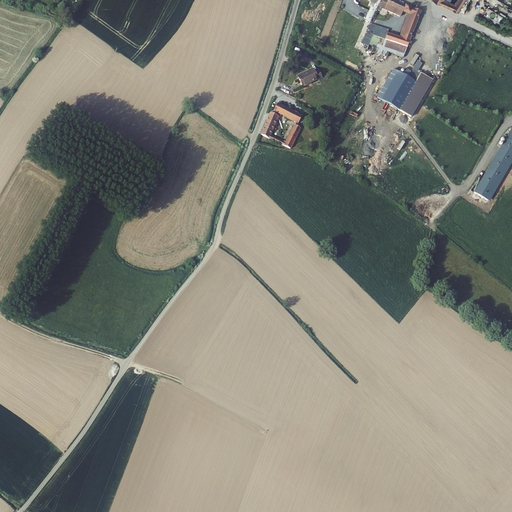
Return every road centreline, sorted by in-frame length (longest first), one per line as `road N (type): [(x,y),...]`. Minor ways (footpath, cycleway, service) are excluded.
road 1 (residential): [(21,511),(211,250),(297,0)]
road 2 (track): [(0,314),(32,333),(127,363)]
